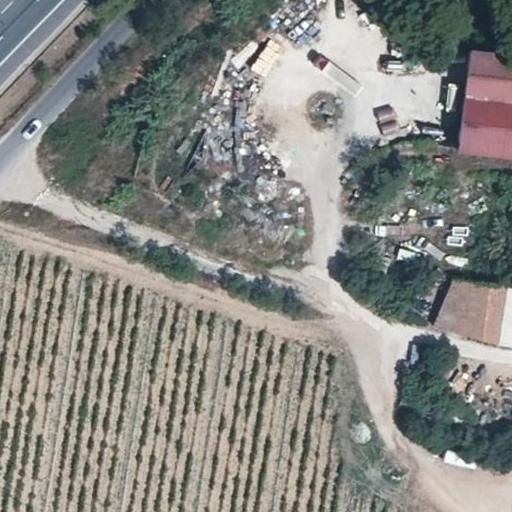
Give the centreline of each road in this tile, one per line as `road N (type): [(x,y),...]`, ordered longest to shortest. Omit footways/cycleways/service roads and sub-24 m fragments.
road 1 (unclassified): [(0,161),(152,0)]
road 2 (unknown): [(288,297),(318,163),(363,122)]
road 3 (unknown): [(511,377),(369,345)]
